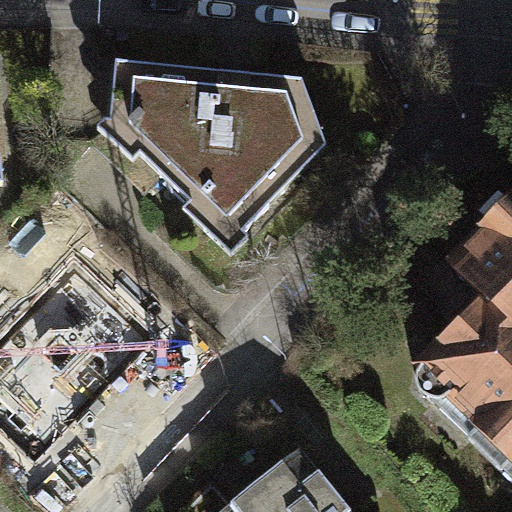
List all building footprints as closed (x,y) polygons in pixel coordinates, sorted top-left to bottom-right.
[(300,81),(117,65),(110,128),(233,243),(324,147),(300,81)] [(511,208),(456,264),(489,299),(492,296),(511,315),(511,208)] [(137,346),(71,282),(0,355),(0,361),(36,395),(37,404),(55,421),(63,422),(137,346)] [(511,315),(492,296),(489,299),(420,371),(419,390),(432,402),(451,400),(511,458),(511,315)] [(349,511),(300,451),(224,511),(349,511)]
